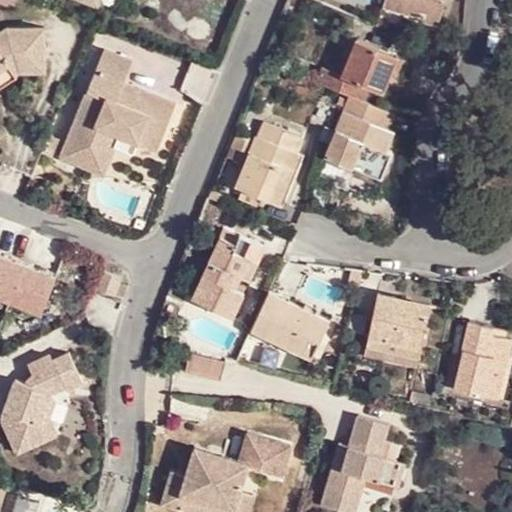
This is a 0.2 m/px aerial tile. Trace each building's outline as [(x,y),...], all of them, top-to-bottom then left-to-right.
[(384,0),(384,3),(423,15),(423,19),(439,22),(444,0),(384,0)] [(0,66),(5,63),(1,54),(7,49),(20,48),(20,65),(49,63),(50,25),(8,25),(0,30),(0,66)] [(322,65),(316,80),(348,93),(358,97),(365,82),(381,88),(394,52),(354,36),(340,71),(322,65)] [(103,47),(85,90),(105,99),(87,142),(110,152),(112,148),(117,134),(135,143),(139,132),(160,141),(177,102),(136,85),(132,95),(119,89),(123,80),(131,59),(103,47)] [(5,63),(15,74),(19,72),(20,65),(20,48),(7,49),(1,54),(5,63)] [(0,85),(15,76),(15,74),(5,63),(0,66),(0,85)] [(20,65),(19,72),(20,73),(49,70),(49,63),(20,65)] [(136,85),(123,80),(119,89),(132,95),(136,85)] [(105,99),(85,90),(57,157),(100,175),(110,152),(87,142),(105,99)] [(348,93),(326,152),(381,173),(391,148),(385,146),(392,126),(387,124),(392,111),(358,97),(348,93)] [(301,135),(263,119),(236,184),(277,201),(299,151),(294,150),(301,135)] [(139,132),(135,143),(156,151),(160,141),(139,132)] [(117,134),(112,148),(130,154),(135,143),(117,134)] [(240,232),(235,241),(249,247),(252,238),(240,232)] [(249,247),(235,241),(221,234),(192,296),(234,314),(244,292),(235,287),(239,278),(243,279),(256,253),(262,254),(267,244),(252,238),(249,247)] [(256,253),(243,279),(250,281),(262,254),(256,253)] [(0,304),(41,320),(57,280),(0,256),(0,304)] [(121,274),(103,267),(96,285),(114,291),(121,274)] [(431,300),(378,289),(366,352),(418,364),(431,300)] [(329,321),(270,292),(253,327),(313,355),(329,321)] [(494,332),(496,324),(469,318),(461,348),(465,349),(456,387),(504,398),(511,364),(511,350),(509,350),(511,337),(511,335),(506,335),(494,332)] [(508,327),(496,324),(494,332),(506,335),(508,327)] [(222,356),(186,347),(180,369),(217,377),(222,356)] [(16,451),(48,436),(39,414),(49,391),(65,385),(66,387),(84,380),(70,349),(51,356),(49,350),(27,360),(31,371),(22,382),(12,377),(0,417),(16,451)] [(39,414),(48,436),(55,432),(70,396),(66,387),(65,385),(49,391),(39,414)] [(346,458),(335,454),(320,502),(344,509),(349,492),(360,493),(366,475),(398,484),(405,461),(390,455),(381,453),(386,437),(391,421),(359,411),(350,441),(346,458)] [(394,440),(386,437),(381,453),(390,455),(394,440)] [(340,439),(335,454),(346,458),(350,441),(340,439)] [(180,485),(166,482),(160,500),(198,511),(209,511),(214,499),(233,506),(240,482),(248,457),(195,442),(185,470),(180,485)] [(171,466),(166,482),(180,485),(185,470),(171,466)] [(248,511),(256,488),(240,482),(233,506),(214,499),(209,511),(248,511)] [(352,511),(354,511),(360,493),(349,492),(344,509),(352,511)]
